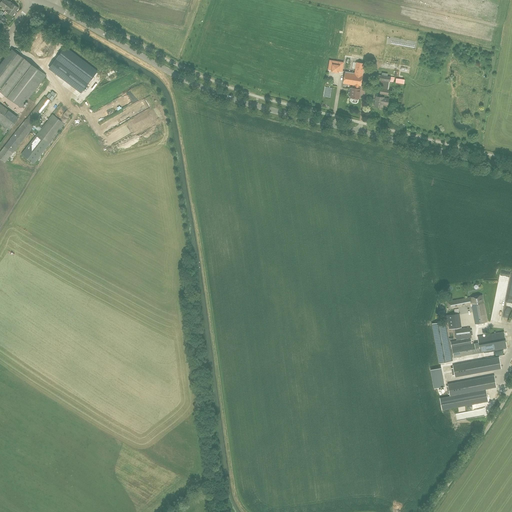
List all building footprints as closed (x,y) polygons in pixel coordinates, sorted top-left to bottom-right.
[(0,0),(0,5),(7,10),(12,4),(7,0),(6,0),(5,1),(3,0),(0,0)] [(12,4),(7,10),(6,11),(13,16),(19,8),(12,3),(12,4)] [(43,29),(35,39),(36,41),(45,31),(43,29)] [(378,56),(381,35),(366,33),(365,41),(361,40),(356,39),(355,47),(348,46),(348,52),(378,56)] [(97,71),(65,47),(49,68),(81,92),(97,71)] [(21,107),(46,75),(33,66),(34,65),(18,53),(12,49),(0,65),(0,91),(5,95),(21,107)] [(401,57),(415,58),(416,51),(401,50),(401,57)] [(329,60),(328,70),(341,72),(343,62),(329,60)] [(359,99),(362,76),(364,64),(357,62),(355,73),(345,71),(343,83),(353,85),(350,98),(359,99)] [(388,95),(390,82),(391,77),(381,75),(381,76),(376,75),(375,76),(375,77),(375,78),(376,79),(380,80),(378,88),(380,89),(380,94),(388,95)] [(388,105),(389,99),(384,98),(384,97),(376,96),(375,106),(383,108),(383,104),(388,105)] [(33,164),(50,144),(65,124),(53,115),(42,128),(36,123),(52,102),(44,97),(27,120),(26,119),(0,152),(0,158),(5,162),(33,127),(39,132),(37,135),(21,154),(33,164)] [(128,117),(150,108),(147,100),(125,110),(128,117)] [(0,124),(9,131),(11,129),(19,118),(0,104),(0,124)] [(498,286),(495,303),(504,305),(508,288),(498,286)] [(451,307),(452,308),(471,304),(483,302),(482,295),(447,301),(448,308),(451,307)] [(487,322),(483,302),(471,304),(475,324),(487,322)] [(502,322),(503,311),(494,309),(493,318),(498,319),(498,321),(502,322)] [(459,313),(447,315),(449,329),(461,327),(459,313)] [(432,323),(439,363),(452,361),(445,321),(432,323)] [(456,339),(471,337),(470,328),(455,329),(456,339)] [(477,337),(478,343),(480,353),(507,348),(504,332),(477,337)] [(480,353),(478,343),(451,348),(453,358),(480,353)] [(501,368),(499,357),(453,365),(455,377),(501,368)] [(450,395),(496,387),(494,376),(448,384),(450,395)] [(442,410),(488,401),(486,390),(440,398),(442,410)]
